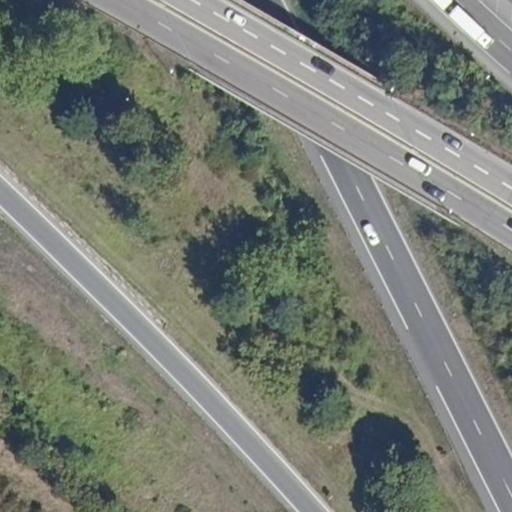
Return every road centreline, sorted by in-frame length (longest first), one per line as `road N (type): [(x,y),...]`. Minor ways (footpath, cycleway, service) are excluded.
road 1 (motorway): [(257,0),(511,502)]
road 2 (primary): [(111,0),(511,238)]
road 3 (motorway): [(0,190),(309,511)]
road 4 (primary): [(511,191),(186,0)]
